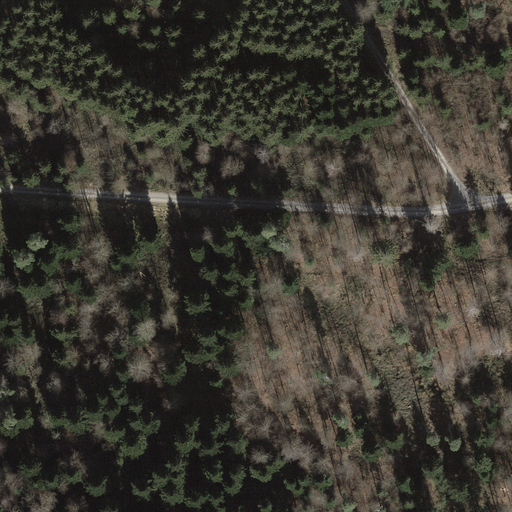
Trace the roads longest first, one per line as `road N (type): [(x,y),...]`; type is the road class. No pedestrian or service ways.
road 1 (track): [(0,187),(382,211),(511,197)]
road 2 (track): [(466,204),(341,0)]
